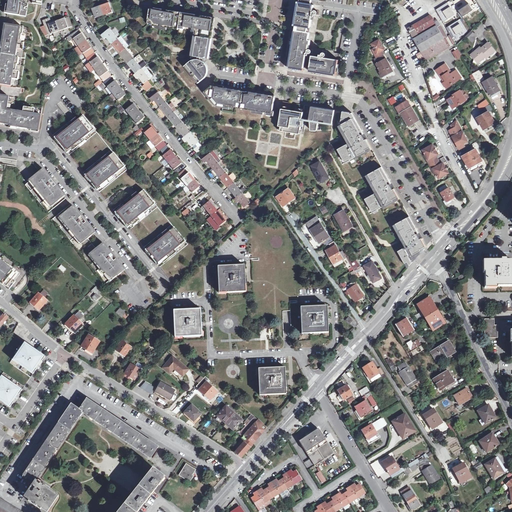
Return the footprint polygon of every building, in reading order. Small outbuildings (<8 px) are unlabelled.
[(42,5),(42,0),(8,0),(7,5),(9,6),(7,14),(26,17),(28,5),(19,3),(19,0),(29,0),(33,0),(32,3),(36,4),(37,4),(42,5)] [(109,2),(101,5),(103,12),(104,15),(112,12),(109,2)] [(455,14),(448,2),(436,10),(443,22),(455,14)] [(314,5),(302,3),(298,25),(311,27),(312,16),(315,16),(315,14),(319,15),(319,11),(313,10),(314,5)] [(469,4),(459,10),(463,17),(473,10),(469,4)] [(96,18),(104,15),(103,12),(101,5),(92,8),(96,18)] [(150,8),(148,24),(195,32),(191,55),(199,56),(202,57),(208,58),(215,18),(203,16),(203,18),(195,16),(196,15),(168,10),(167,12),(160,11),(160,9),(155,8),(154,9),(150,8)] [(438,28),(441,26),(438,21),(435,22),(431,16),(408,29),(421,52),(418,54),(421,60),(425,58),(427,61),(449,48),(444,39),(447,37),(441,27),(439,29),(438,28)] [(60,31),(56,21),(51,23),(49,18),(43,21),(45,25),(40,27),(45,36),(50,34),(60,31)] [(56,21),(60,31),(68,28),(72,26),(69,18),(65,19),(65,18),(56,21)] [(464,31),(458,20),(446,28),(452,38),(464,31)] [(6,25),(3,39),(2,39),(2,43),(3,43),(1,55),(16,57),(17,49),(19,50),(20,44),(20,42),(21,35),(19,34),(21,27),(6,25)] [(107,37),(112,43),(118,38),(110,28),(102,35),(105,38),(107,37)] [(291,66),(297,30),(294,30),(288,68),(303,70),(304,68),(291,66)] [(310,32),(297,30),(291,66),(304,68),(306,55),(308,56),(309,53),(312,54),(313,50),(307,49),(310,32)] [(471,31),(467,35),(473,42),(476,39),(473,37),(475,35),(471,31)] [(78,46),(86,41),(81,34),(78,36),(76,32),(67,37),(70,41),(73,39),(78,46)] [(112,43),(120,53),(126,48),(118,38),(112,43)] [(379,40),(372,44),(374,49),(372,50),(377,58),(384,54),(382,51),(384,49),(379,40)] [(91,48),(86,41),(78,46),(75,48),(80,55),(83,53),(84,53),(91,48)] [(487,55),(488,57),(495,51),(488,43),(481,49),(480,48),(472,54),(479,62),(485,57),(487,55)] [(91,48),(84,53),(87,58),(94,53),(91,48)] [(120,53),(128,63),(134,58),(126,48),(120,53)] [(453,53),(457,59),(461,56),(458,50),(453,53)] [(327,51),(323,51),(322,55),(320,54),(320,57),(312,56),(310,69),(336,73),(338,60),(326,58),(327,51)] [(478,63),(479,62),(472,54),(471,55),(478,63)] [(16,57),(1,55),(0,60),(0,85),(11,87),(12,80),(14,80),(15,72),(16,65),(14,65),(16,57)] [(386,75),(387,76),(392,74),(391,72),(393,71),(385,56),(376,60),(377,63),(377,64),(383,76),(386,75)] [(90,63),(95,70),(103,64),(98,57),(90,63)] [(128,63),(136,73),(142,68),(134,58),(128,63)] [(192,59),(186,64),(200,81),(206,76),(208,74),(209,71),(208,67),(206,63),(204,60),(202,59),(201,59),(198,58),(195,58),(192,59)] [(336,73),(310,69),(310,72),(336,76),(339,60),(338,60),(336,73)] [(108,71),(103,64),(95,70),(100,77),(108,71)] [(449,72),(451,71),(447,64),(438,69),(441,75),(443,74),(445,78),(444,79),(442,80),(446,86),(460,78),(457,72),(453,74),(451,75),(449,72)] [(145,66),(142,68),(136,73),(134,74),(137,78),(139,77),(144,83),(153,76),(145,66)] [(108,71),(100,77),(103,81),(111,75),(108,71)] [(477,83),(483,80),(478,71),(473,74),(474,77),(477,83)] [(483,82),(485,86),(487,89),(492,98),(502,92),(493,77),(483,82)] [(107,87),(112,94),(121,88),(115,81),(107,87)] [(149,81),(143,86),(147,90),(153,86),(149,81)] [(211,86),(204,92),(214,103),(273,112),(273,107),(275,96),(263,94),(263,96),(258,95),(258,93),(233,90),(233,91),(228,90),(228,89),(211,86)] [(126,95),(121,88),(112,94),(115,98),(118,101),(126,95)] [(453,103),(455,106),(466,100),(460,90),(456,92),(457,94),(447,99),(450,104),(453,103)] [(155,100),(160,107),(167,102),(159,92),(150,98),(154,102),(155,100)] [(9,97),(0,95),(0,123),(8,125),(11,111),(6,110),(7,104),(8,105),(9,97)] [(393,96),(387,100),(391,105),(397,102),(393,96)] [(486,98),(478,105),(484,114),(478,118),(484,128),(495,122),(489,112),(493,110),(486,98)] [(397,107),(398,109),(409,103),(408,101),(397,107)] [(160,107),(168,117),(175,111),(172,108),(174,107),(175,106),(172,103),(169,105),(167,102),(160,107)] [(418,120),(409,103),(398,109),(400,114),(402,113),(409,125),(418,120)] [(131,117),(139,111),(133,104),(126,110),(131,117)] [(310,119),(303,118),(304,112),(282,108),(279,130),(285,131),(300,133),(302,120),(311,121),(311,131),(317,130),(319,123),(333,125),(335,110),(312,106),(310,119)] [(162,118),(165,116),(160,108),(157,110),(162,118)] [(11,110),(11,111),(8,125),(39,130),(42,115),(34,114),(34,112),(25,110),(23,110),(23,112),(11,110)] [(168,117),(176,126),(183,121),(177,115),(179,113),(177,110),(175,111),(168,117)] [(139,111),(131,117),(137,124),(145,117),(139,111)] [(350,112),(343,111),(341,121),(339,121),(337,131),(341,137),(339,138),(340,140),(331,145),(342,164),(367,151),(367,152),(372,149),(352,113),(351,114),(350,112)] [(63,147),(69,155),(97,132),(83,115),(78,120),(75,117),(73,119),(53,135),(60,144),(60,143),(63,147)] [(184,136),(191,132),(183,121),(176,126),(184,136)] [(457,121),(451,125),(453,128),(450,130),(453,137),(454,136),(456,140),(455,140),(460,149),(465,146),(464,144),(468,141),(457,121)] [(184,136),(176,126),(174,128),(183,138),(184,136)] [(144,133),(150,140),(158,134),(152,127),(144,133)] [(199,142),(191,132),(184,136),(183,138),(186,142),(187,140),(193,147),(193,146),(195,148),(198,145),(197,143),(199,142)] [(163,140),(158,134),(150,140),(155,147),(163,140)] [(198,145),(195,148),(198,152),(204,148),(200,143),(198,145)] [(439,154),(433,144),(423,150),(426,155),(425,156),(430,165),(439,160),(436,156),(439,154)] [(160,150),(164,155),(170,150),(166,145),(160,150)] [(463,157),(469,168),(482,160),(476,149),(463,157)] [(93,184),(99,192),(127,170),(111,150),(83,172),(90,181),(91,180),(94,184),(93,184)] [(163,156),(165,159),(168,163),(176,157),(170,150),(164,155),(163,156)] [(221,160),(218,157),(216,159),(210,152),(202,159),(205,163),(207,161),(212,167),(219,162),(221,160)] [(176,157),(168,163),(174,170),(181,163),(176,157)] [(439,160),(430,165),(435,174),(436,173),(439,178),(449,173),(443,163),(441,164),(439,160)] [(312,166),(322,182),(329,178),(320,161),(312,166)] [(212,167),(220,177),(226,172),(228,171),(226,167),(224,169),(219,162),(212,167)] [(395,202),(400,199),(382,167),(363,177),(368,187),(367,188),(367,190),(359,194),(370,214),(394,200),(395,202)] [(179,174),(182,179),(187,174),(184,170),(179,174)] [(66,199),(43,171),(25,185),(48,213),(66,199)] [(220,177),(228,187),(235,182),(226,172),(220,177)] [(181,179),(187,186),(194,179),(189,173),(187,174),(182,179),(181,179)] [(200,186),(194,179),(187,186),(189,189),(192,193),(200,186)] [(228,187),(236,197),(243,192),(247,189),(244,186),(240,189),(235,182),(228,187)] [(447,201),(451,199),(454,197),(449,188),(442,193),(446,199),(447,201)] [(282,202),(284,205),(295,197),(289,189),(278,196),(280,200),(279,200),(281,203),(282,202)] [(123,222),(130,230),(158,207),(144,190),(138,195),(136,192),(114,210),(120,218),(121,218),(124,221),(123,222)] [(251,202),(243,192),(236,197),(235,199),(238,202),(239,201),(245,207),(251,202)] [(206,209),(211,216),(217,211),(209,201),(203,206),(202,208),(204,211),(206,209)] [(81,253),(87,248),(82,242),(93,233),(71,205),(53,219),(81,253)] [(321,208),(325,214),(330,211),(326,205),(321,208)] [(185,218),(190,214),(187,209),(181,212),(185,218)] [(211,216),(207,219),(213,226),(217,223),(219,226),(226,221),(217,211),(211,216)] [(344,211),(336,215),(344,231),(353,226),(344,211)] [(426,247),(410,216),(390,227),(399,242),(403,240),(406,246),(399,251),(408,267),(426,247)] [(326,245),(330,243),(337,240),(333,233),(329,236),(321,224),(320,222),(317,217),(307,223),(311,229),(320,242),(323,240),(326,245)] [(304,233),(311,229),(307,223),(301,228),(304,233)] [(153,259),(160,267),(188,244),(172,224),(144,247),(151,255),(154,258),(153,259)] [(347,257),(337,240),(330,243),(333,248),(328,251),(335,263),(343,258),(345,262),(349,269),(352,267),(350,263),(347,257)] [(123,270),(103,245),(92,254),(87,248),(81,253),(106,284),(123,270)] [(21,269),(0,252),(0,281),(9,289),(12,286),(15,288),(28,272),(22,268),(21,269)] [(335,263),(337,267),(345,262),(343,258),(335,263)] [(485,289),(497,288),(497,287),(511,286),(511,260),(507,261),(507,259),(501,259),(501,261),(483,261),(483,273),(485,273),(485,289)] [(365,265),(374,282),(382,278),(373,261),(365,265)] [(57,269),(64,274),(67,270),(61,265),(57,269)] [(229,294),(245,293),(245,281),(246,281),(246,272),(244,272),(244,266),(220,268),(221,276),(219,276),(220,293),(228,292),(229,294)] [(364,296),(354,281),(348,284),(351,288),(348,290),(356,301),(364,296)] [(98,296),(103,291),(96,286),(92,290),(98,296)] [(46,301),(44,299),(48,295),(44,292),(41,296),(38,294),(31,302),(39,310),(46,301)] [(95,293),(91,298),(95,302),(99,297),(95,293)] [(417,305),(426,318),(437,310),(429,297),(417,305)] [(117,312),(122,317),(127,312),(121,307),(117,312)] [(311,335),(327,334),(327,322),(329,322),(329,312),(326,312),(326,308),(303,309),(304,317),(302,318),(303,334),(311,333),(311,335)] [(184,338),(201,337),(200,324),(202,324),(201,316),(200,316),(200,310),(176,312),(176,321),(175,321),(176,337),(184,337),(184,338)] [(445,323),(437,310),(426,318),(433,330),(445,323)] [(74,316),(67,324),(74,331),(72,333),(73,334),(83,324),(74,316)] [(407,318),(397,325),(404,336),(414,329),(407,318)] [(498,326),(494,326),(494,319),(485,319),(486,336),(498,336),(498,326)] [(74,331),(67,324),(65,326),(72,333),(74,331)] [(82,347),(93,353),(100,342),(89,335),(82,347)] [(116,350),(125,356),(131,347),(122,341),(116,350)] [(420,341),(414,344),(412,341),(408,343),(413,350),(422,344),(420,341)] [(437,360),(444,356),(446,355),(448,357),(456,352),(449,341),(432,352),(437,360)] [(24,343),(12,360),(33,374),(45,358),(24,343)] [(189,369),(173,356),(163,368),(170,373),(174,369),(184,376),(189,369)] [(33,374),(12,360),(10,363),(31,377),(33,374)] [(409,388),(419,382),(405,361),(398,366),(401,371),(399,373),(409,388)] [(372,362),(363,368),(370,379),(379,373),(372,362)] [(125,374),(135,379),(141,370),(131,365),(125,374)] [(268,395),(285,394),(284,383),(286,382),(286,373),(284,373),(284,368),(260,369),(260,377),(259,377),(260,394),(268,393),(268,395)] [(370,379),(363,368),(361,369),(370,383),(381,376),(379,373),(370,379)] [(353,371),(350,374),(355,380),(358,377),(353,371)] [(446,386),(454,381),(448,371),(434,379),(440,388),(445,384),(446,386)] [(4,372),(1,375),(22,390),(25,387),(4,372)] [(1,375),(0,377),(0,398),(11,406),(22,390),(1,375)] [(211,388),(212,387),(207,382),(209,379),(205,376),(196,386),(200,389),(199,390),(211,400),(217,393),(211,388)] [(155,388),(145,382),(140,388),(151,394),(155,388)] [(175,391),(160,382),(155,392),(161,396),(162,395),(169,400),(175,391)] [(338,391),(340,394),(342,393),(345,399),(352,395),(346,385),(338,391)] [(369,390),(366,386),(359,391),(362,395),(369,390)] [(467,388),(455,396),(460,405),(472,397),(467,388)] [(373,406),(376,404),(371,396),(372,395),(370,392),(362,397),(364,400),(367,397),(373,406)] [(35,503),(34,504),(36,505),(36,504),(47,511),(58,495),(44,486),(45,485),(44,484),(43,485),(36,480),(40,472),(42,473),(43,471),(42,471),(48,461),(49,462),(50,460),(49,460),(53,454),(54,454),(55,453),(54,452),(60,443),(61,443),(62,442),(61,441),(65,435),(67,436),(68,434),(67,434),(73,424),(74,425),(75,423),(74,423),(78,417),(79,418),(80,416),(79,415),(82,411),(89,416),(89,417),(90,418),(91,417),(101,423),(100,424),(101,425),(102,424),(108,428),(107,429),(109,430),(109,429),(119,435),(118,436),(119,437),(120,436),(126,440),(126,442),(127,442),(128,441),(137,448),(136,449),(138,450),(138,449),(145,453),(144,454),(145,455),(146,454),(151,457),(158,447),(87,399),(79,410),(71,404),(23,475),(34,482),(25,496),(35,503)] [(366,400),(354,407),(361,418),(372,410),(366,400)] [(201,413),(191,404),(185,410),(186,411),(185,413),(194,421),(201,413)] [(226,422),(235,412),(228,405),(227,406),(226,406),(218,416),(221,419),(222,418),(226,422)] [(488,405),(478,411),(486,423),(496,417),(488,405)] [(434,409),(424,415),(432,429),(443,423),(434,409)] [(235,412),(226,422),(231,426),(230,427),(234,430),(242,420),(242,419),(243,419),(235,412)] [(405,436),(411,432),(411,434),(416,431),(405,413),(393,421),(396,427),(398,425),(405,436)] [(247,439),(253,444),(268,427),(255,417),(239,433),(243,437),(242,438),(245,441),(247,439)] [(378,436),(377,436),(374,432),(381,428),(377,421),(362,430),(370,444),(379,438),(378,436)] [(299,441),(310,458),(303,462),(308,470),(334,453),(318,428),(299,441)] [(495,438),(494,438),(491,434),(480,441),(487,452),(499,444),(495,438)] [(241,457),(253,444),(247,439),(245,441),(244,442),(244,443),(235,452),(241,457)] [(473,444),(469,447),(473,454),(477,452),(473,444)] [(391,457),(382,462),(390,475),(399,469),(391,457)] [(427,457),(410,468),(404,471),(406,475),(430,461),(427,457)] [(499,466),(502,464),(498,457),(486,464),(494,478),(503,472),(499,466)] [(186,463),(179,475),(190,482),(194,476),(192,475),(196,470),(186,463)] [(464,463),(453,469),(461,483),(471,477),(464,463)] [(473,467),(475,471),(483,466),(481,463),(473,467)] [(432,466),(423,471),(430,484),(440,478),(432,466)] [(136,511),(164,477),(153,468),(118,511),(136,511)] [(268,500),(302,479),(296,470),(293,472),(291,470),(282,475),(284,478),(278,481),(277,479),(268,485),(269,487),(263,490),(262,488),(253,494),(254,496),(251,498),(256,507),(258,510),(270,502),(268,500)] [(320,471),(316,474),(322,483),(326,481),(320,471)] [(334,511),(351,502),(357,498),(365,493),(360,484),(356,486),(355,484),(346,489),(347,491),(342,495),(340,493),(331,498),(333,500),(327,504),(325,502),(317,507),(318,509),(314,511),(334,511)] [(487,495),(493,489),(491,485),(485,489),(487,495)] [(401,492),(408,503),(412,510),(420,505),(409,487),(401,492)] [(24,511),(0,497),(0,511),(24,511)]
